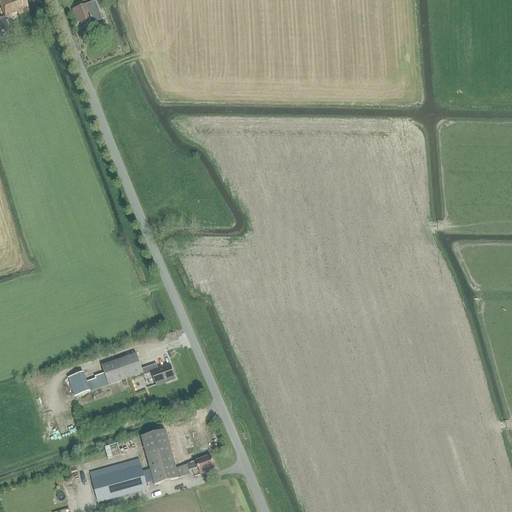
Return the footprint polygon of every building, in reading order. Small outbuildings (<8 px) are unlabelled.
[(18,15),(29,11),(27,5),(24,0),(0,0),(0,5),(4,17),(17,12),(18,15)] [(80,22),(82,27),(101,20),(94,1),(72,9),(77,23),(80,22)] [(0,39),(10,36),(3,17),(0,18),(0,39)] [(141,369),(136,354),(101,366),(104,375),(90,380),(86,382),(84,372),(67,379),(74,397),(143,373),(144,376),(151,373),(156,387),(176,381),(170,364),(157,369),(156,364),(141,369)] [(176,469),(171,452),(165,430),(141,437),(150,469),(142,471),(140,465),(91,479),(98,502),(147,488),(145,482),(153,480),(154,484),(178,478),(190,474),(189,470),(198,467),(200,474),(215,468),(210,456),(195,461),(176,469)] [(188,462),(188,460),(197,456),(196,454),(197,454),(189,432),(169,439),(179,465),(188,462)] [(214,435),(203,436),(204,451),(215,450),(214,435)]
